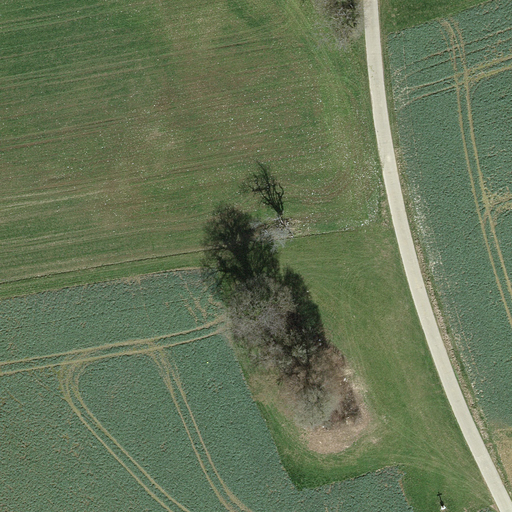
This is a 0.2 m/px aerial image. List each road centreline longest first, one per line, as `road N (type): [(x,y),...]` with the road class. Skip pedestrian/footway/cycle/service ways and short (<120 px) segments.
road 1 (track): [(367,0),(372,75),(406,259),(452,390),(510,511)]
road 2 (track): [(401,231),(0,296)]
